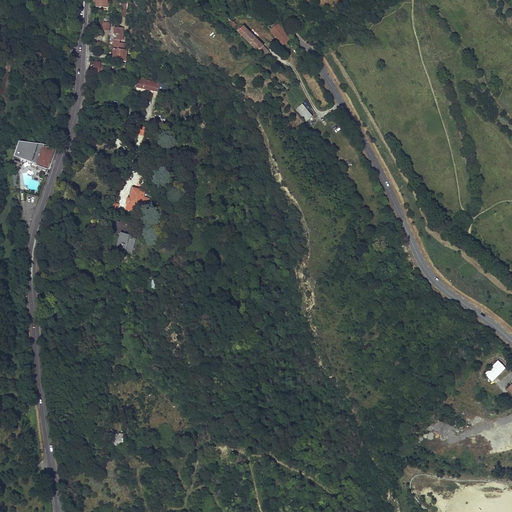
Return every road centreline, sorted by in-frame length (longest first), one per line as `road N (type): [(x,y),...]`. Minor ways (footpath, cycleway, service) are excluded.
road 1 (residential): [(511,341),(428,273),(317,61),(252,0)]
road 2 (secondary): [(60,511),(32,285),(47,198)]
road 3 (secondary): [(83,19),(77,102),(47,198)]
